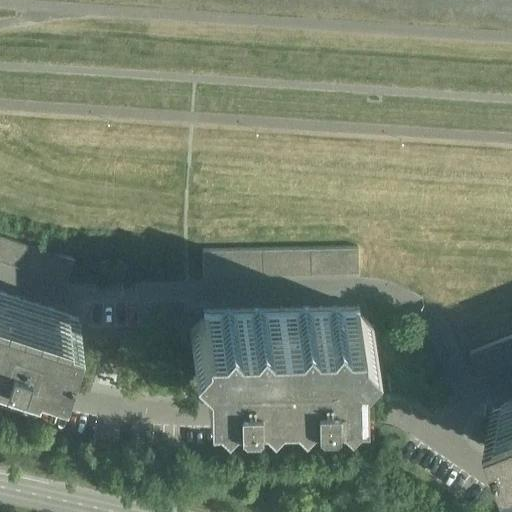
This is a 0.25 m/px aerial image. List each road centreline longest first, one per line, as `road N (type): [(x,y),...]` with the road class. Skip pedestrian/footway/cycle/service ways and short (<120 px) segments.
road 1 (residential): [(467,397),(441,335),(415,305),(392,294),(60,293),(0,273)]
road 2 (residential): [(440,440),(395,416),(128,410),(0,374)]
